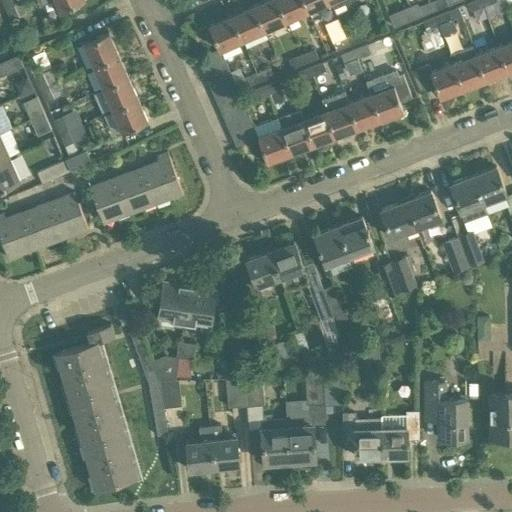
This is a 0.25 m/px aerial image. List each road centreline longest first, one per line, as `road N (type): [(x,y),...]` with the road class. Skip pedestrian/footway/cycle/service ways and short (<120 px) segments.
road 1 (residential): [(213,511),(511,497)]
road 2 (residential): [(236,217),(511,114)]
road 3 (residential): [(0,301),(236,217)]
road 4 (residential): [(236,217),(149,12)]
road 5 (residential): [(50,511),(0,341)]
